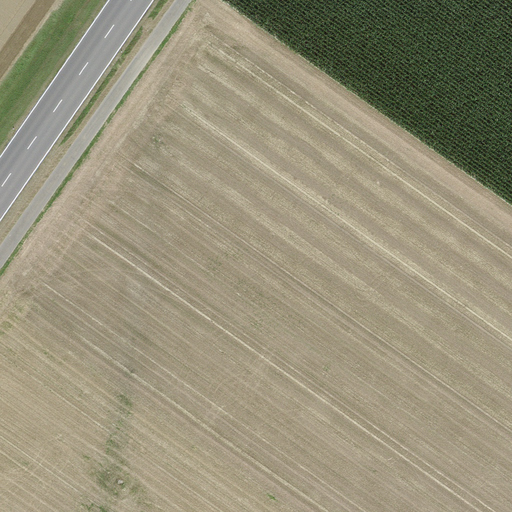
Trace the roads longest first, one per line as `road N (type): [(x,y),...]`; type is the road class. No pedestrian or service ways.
road 1 (track): [(0,266),(188,0)]
road 2 (tertiary): [(131,0),(0,190)]
